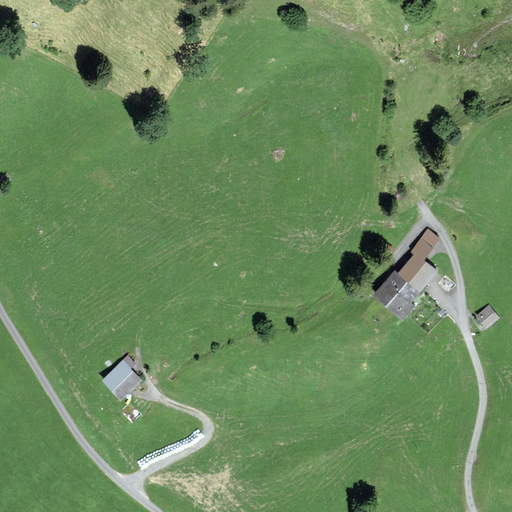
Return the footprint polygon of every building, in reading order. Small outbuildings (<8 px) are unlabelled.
[(439,239),(429,231),(411,252),(414,255),(416,254),(423,259),(439,239)] [(398,274),(418,291),(435,270),(423,259),(416,254),(414,255),(398,274)] [(398,274),(395,271),(375,295),(402,318),(413,306),(408,302),(418,291),(398,274)] [(499,318),(489,306),(478,315),(488,327),(499,318)] [(121,358),(95,381),(115,403),(141,379),(121,358)]
